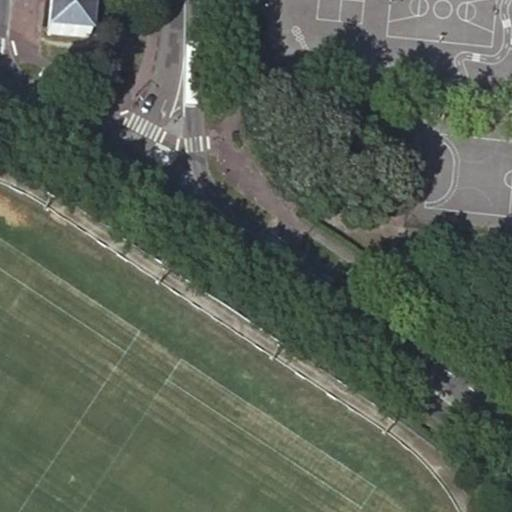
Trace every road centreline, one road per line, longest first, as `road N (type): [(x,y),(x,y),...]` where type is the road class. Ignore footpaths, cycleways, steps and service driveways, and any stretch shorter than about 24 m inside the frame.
road 1 (tertiary): [(511,441),(187,202)]
road 2 (residential): [(187,202),(193,144),(185,24)]
road 3 (residential): [(185,24),(144,125),(97,150)]
